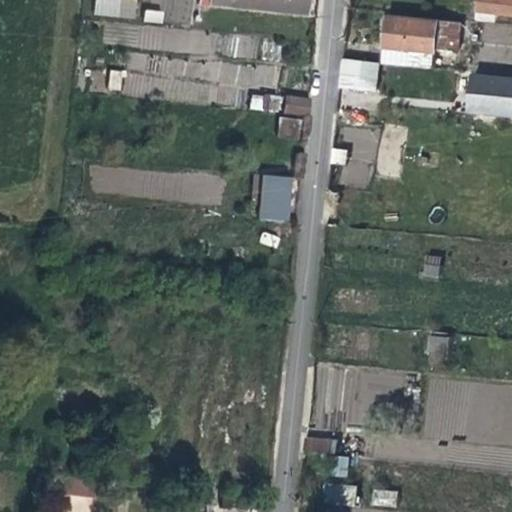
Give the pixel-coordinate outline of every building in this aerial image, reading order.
[(228,0),(227,7),(305,14),(306,0),(228,0)] [(511,0),(478,0),(477,10),(511,13),(511,0)] [(381,61),(432,66),(434,48),(458,49),(460,22),(386,14),(381,61)] [(367,59),(342,57),(339,91),(363,93),(367,59)] [(130,73),(127,93),(142,95),(145,75),(130,73)] [(477,78),(470,77),(467,112),(482,114),(484,95),(475,94),(477,78)] [(511,81),(477,78),(475,94),(484,95),(482,114),(511,116),(511,81)] [(280,113),(299,115),(303,83),(284,81),(280,113)] [(250,94),(249,109),(279,112),(281,96),(250,94)] [(276,117),(274,137),(293,140),(295,119),(276,117)] [(345,186),(373,186),(375,127),(341,126),(340,142),(346,142),(345,186)] [(286,178),(259,175),(255,220),(281,223),(286,178)] [(447,334),(435,332),(435,336),(430,336),(428,351),(450,353),(451,338),(447,338),(447,334)] [(338,439),(306,437),(304,451),(336,454),(338,439)] [(304,455),(298,500),(358,507),(360,489),(369,489),(370,474),(361,474),(363,461),(304,455)] [(51,475),(49,511),(95,511),(98,478),(51,475)]
